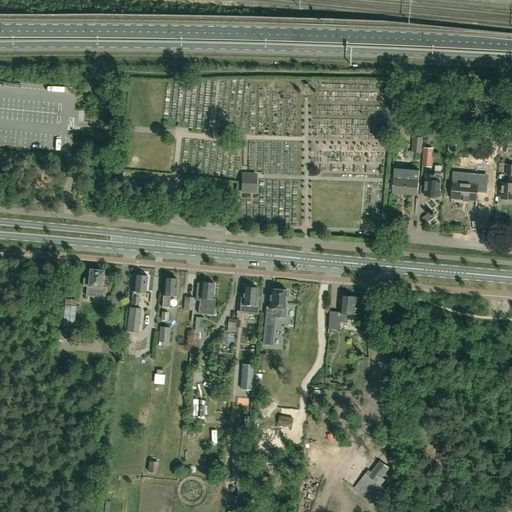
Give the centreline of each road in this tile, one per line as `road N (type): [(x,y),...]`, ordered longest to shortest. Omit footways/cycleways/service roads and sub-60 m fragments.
road 1 (primary): [(511,44),(0,29)]
road 2 (primary): [(0,46),(511,58)]
road 3 (track): [(67,101),(120,73),(511,80)]
road 4 (tertiary): [(511,277),(218,249)]
road 5 (tertiary): [(218,249),(0,222)]
road 6 (tertiary): [(0,236),(218,249)]
road 7 (track): [(218,249),(225,209),(218,189),(135,178)]
